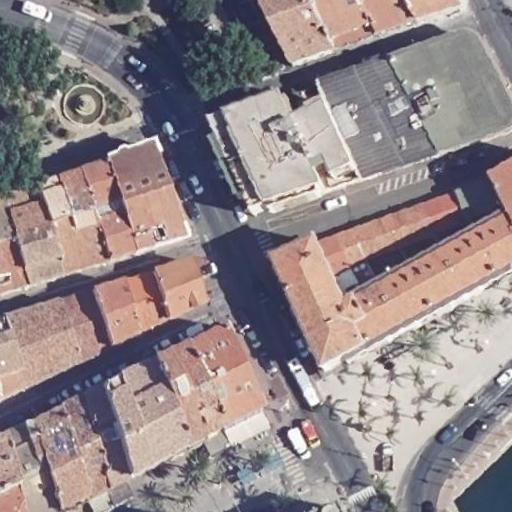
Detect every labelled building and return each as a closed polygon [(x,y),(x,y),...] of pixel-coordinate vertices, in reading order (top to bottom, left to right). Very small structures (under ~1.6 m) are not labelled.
[(257,0),(291,67),(335,51),(308,0),(257,0)] [(308,0),(335,51),(376,37),(358,0),(308,0)] [(358,0),(376,37),(414,23),(403,0),(358,0)] [(403,0),(414,23),(459,8),(455,0),(403,0)] [(511,108),(473,32),(389,61),(434,155),(511,129),(511,108)] [(360,180),(434,155),(389,61),(319,86),(360,180)] [(360,180),(319,86),(252,109),(213,123),(252,215),(360,180)] [(117,156),(131,202),(163,192),(147,146),(117,156)] [(147,249),(131,202),(117,156),(101,163),(113,201),(117,214),(130,254),(147,249)] [(85,209),(113,201),(101,163),(73,171),(85,209)] [(511,168),(493,179),(507,210),(511,219),(511,221),(511,168)] [(85,209),(73,171),(52,179),(64,220),(86,213),(85,209)] [(52,179),(32,187),(43,227),(64,220),(52,179)] [(469,223),(507,210),(493,179),(458,192),(469,223)] [(32,187),(0,197),(0,202),(11,241),(44,232),(43,227),(32,187)] [(131,202),(147,249),(179,239),(163,192),(131,202)] [(458,192),(440,199),(451,229),(469,223),(458,192)] [(440,199),(423,205),(435,235),(451,229),(440,199)] [(0,244),(11,241),(0,202),(0,244)] [(423,205),(406,210),(417,241),(435,235),(423,205)] [(406,210),(388,217),(399,248),(417,241),(406,210)] [(58,277),(103,263),(90,222),(86,213),(64,220),(43,227),(44,232),(58,277)] [(117,214),(90,222),(103,263),(130,254),(117,214)] [(388,217),(371,223),(382,254),(399,248),(388,217)] [(403,330),(511,270),(511,221),(511,219),(475,238),(445,255),(411,272),(379,290),(351,306),(346,308),(333,278),(317,243),(275,264),(325,373),(403,330)] [(371,223),(354,230),(364,260),(382,254),(371,223)] [(354,230),(337,236),(349,269),(364,260),(354,230)] [(11,241),(24,287),(58,277),(44,232),(11,241)] [(317,243),(333,278),(349,269),(337,236),(317,243)] [(0,244),(0,294),(24,287),(11,241),(0,244)] [(186,261),(148,273),(162,321),(199,302),(186,261)] [(136,334),(162,321),(148,273),(119,282),(136,334)] [(106,348),(136,334),(119,282),(88,292),(106,348)] [(76,363),(106,348),(88,292),(56,302),(76,363)] [(0,320),(22,390),(76,363),(56,302),(0,318),(0,320)] [(0,399),(22,390),(0,320),(0,399)] [(220,327),(180,348),(218,431),(230,445),(269,421),(220,327)] [(199,442),(213,435),(218,431),(180,348),(161,357),(199,442)] [(181,452),(199,442),(161,357),(147,364),(181,452)] [(143,473),(181,452),(147,364),(112,381),(143,473)] [(124,482),(143,473),(112,381),(93,391),(124,482)] [(124,482),(93,391),(76,400),(104,492),(105,492),(124,482)] [(54,411),(84,502),(103,493),(104,492),(76,400),(54,411)] [(64,511),(76,506),(84,502),(54,411),(27,423),(53,511),(64,511)] [(21,511),(53,511),(27,423),(0,435),(0,445),(14,488),(21,511)] [(213,435),(199,442),(208,458),(221,451),(213,435)] [(0,494),(14,488),(0,445),(0,494)] [(130,498),(124,482),(105,492),(110,503),(112,506),(113,506),(130,498)] [(0,511),(21,511),(14,488),(0,494),(0,511)] [(106,511),(111,510),(103,493),(84,502),(89,511),(106,511)]
